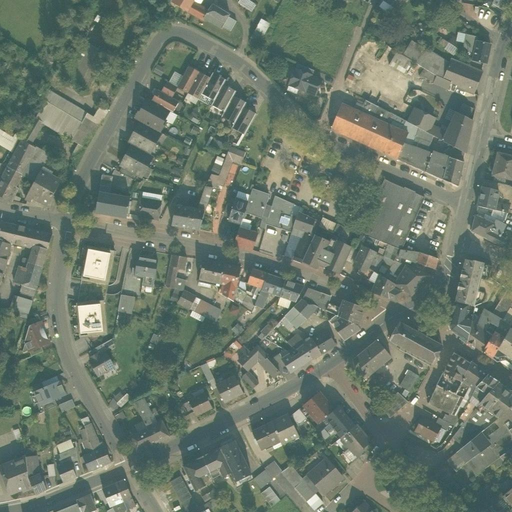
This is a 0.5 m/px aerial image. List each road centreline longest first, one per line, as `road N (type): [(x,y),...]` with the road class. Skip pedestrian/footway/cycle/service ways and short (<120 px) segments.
road 1 (tertiary): [(318,137),(239,62),(169,32),(89,163),(67,222)]
road 2 (residential): [(67,222),(271,265),(397,314)]
road 3 (residential): [(67,222),(61,334),(128,468)]
road 4 (residential): [(128,468),(277,400),(329,363)]
road 5 (tertiary): [(464,203),(318,137)]
